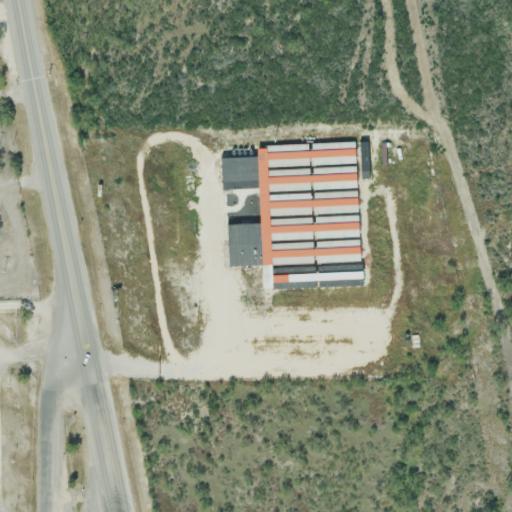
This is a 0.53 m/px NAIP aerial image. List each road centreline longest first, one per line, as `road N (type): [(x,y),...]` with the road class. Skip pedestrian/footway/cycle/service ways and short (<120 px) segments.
road 1 (primary): [(77,308),(19,0)]
road 2 (tertiary): [(47,511),(47,413),(57,353),(77,308)]
road 3 (primary): [(119,511),(77,308)]
